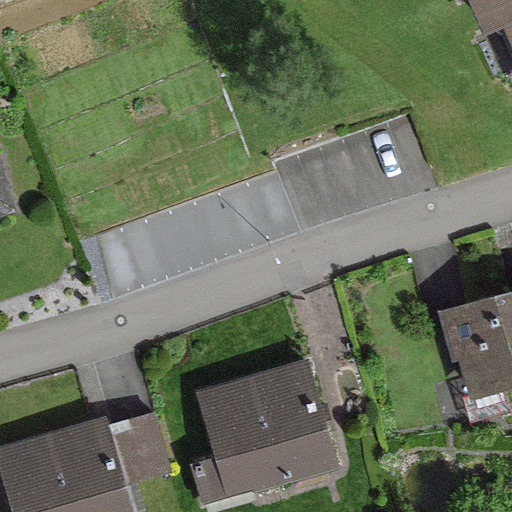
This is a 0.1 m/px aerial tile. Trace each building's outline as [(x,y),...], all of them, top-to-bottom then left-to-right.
[(511,32),(511,0),(475,0),(489,30),(507,22),(511,32)] [(511,294),(442,315),(455,358),(462,356),(473,393),(511,381),(511,294)] [(200,503),(332,466),(303,364),(196,395),(214,459),(189,466),(200,503)] [(166,471),(150,415),(121,422),(137,479),(166,471)] [(126,511),(101,422),(0,451),(0,475),(10,511),(126,511)]
